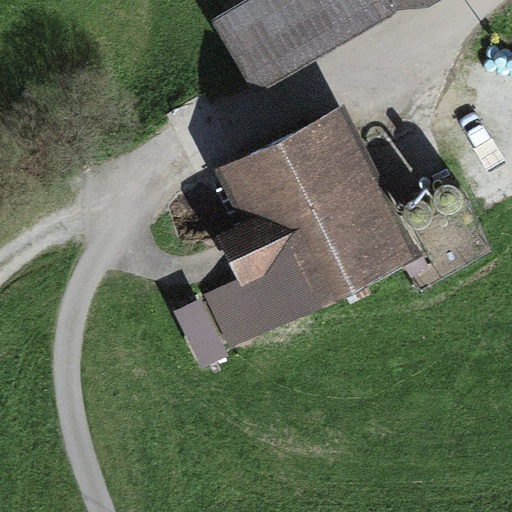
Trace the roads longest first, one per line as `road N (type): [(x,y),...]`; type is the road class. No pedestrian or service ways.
road 1 (unclassified): [(494,0),(151,202),(87,300),(74,397),(101,511)]
road 2 (track): [(0,297),(57,252),(151,202)]
